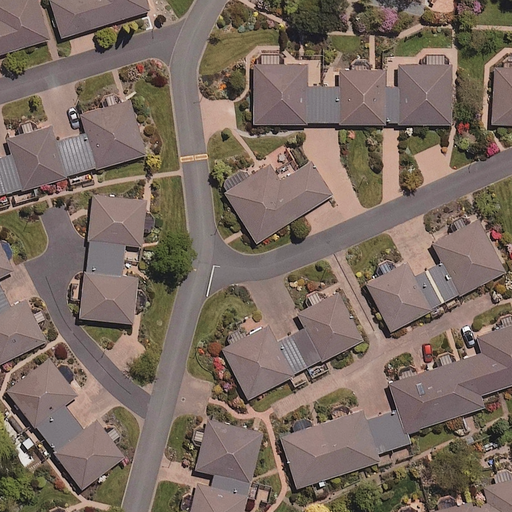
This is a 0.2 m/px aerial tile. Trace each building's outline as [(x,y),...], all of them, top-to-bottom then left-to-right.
[(0,0),(0,52),(48,38),(36,0),(0,0)] [(148,10),(145,0),(51,0),(62,36),(148,10)] [(385,85),(384,68),(368,68),(368,59),(352,59),(352,68),(339,68),(339,85),(308,86),(308,63),(277,63),(277,53),(262,53),(262,64),(253,64),(254,123),(451,122),(451,64),(445,65),(445,51),(427,52),(427,65),(401,65),(402,85),(385,85)] [(511,68),(495,67),(493,123),(511,123),(511,68)] [(0,195),(144,152),(128,99),(81,113),(87,132),(54,142),(49,126),(8,138),(13,154),(0,157),(0,195)] [(279,180),(269,163),(249,176),(244,169),(220,184),(256,241),(331,195),(310,161),(279,180)] [(124,244),(142,245),(145,200),(93,196),(87,272),(84,271),(80,318),(134,322),(137,277),(122,275),(124,244)] [(458,291),(461,295),(509,269),(483,221),(435,247),(443,261),(416,276),(408,262),(366,285),(392,331),(434,308),(433,305),(458,291)] [(0,286),(0,275),(13,270),(0,242),(0,361),(46,341),(26,298),(9,306),(0,286)] [(251,400),(364,338),(337,289),(298,310),(307,326),(277,342),(268,327),(224,351),(251,400)] [(406,432),(484,406),(480,394),(511,383),(511,322),(475,334),(481,352),(390,382),(399,409),(363,421),(360,411),(281,436),(298,487),(379,460),(376,452),(409,442),(406,432)] [(63,405),(77,394),(49,359),(8,391),(55,450),(53,451),(82,488),(124,455),(96,420),(84,431),(63,405)] [(242,511),(262,432),(207,419),(205,428),(199,427),(195,444),(201,445),(195,469),(214,473),(212,482),(199,478),(190,511),(242,511)] [(511,511),(511,478),(481,486),(485,505),(475,508),(473,498),(412,511),(511,511)]
